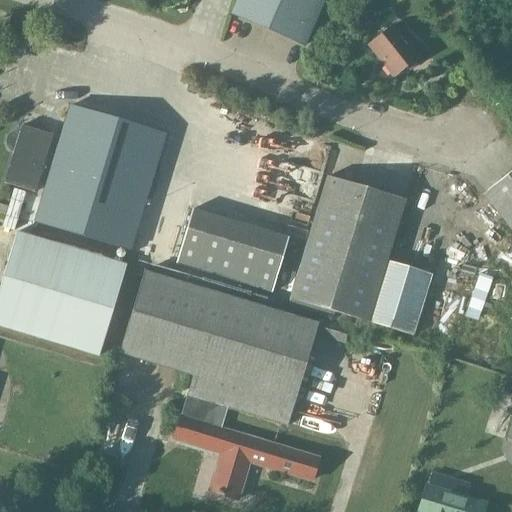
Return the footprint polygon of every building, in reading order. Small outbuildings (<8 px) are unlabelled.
[(304,46),(323,0),(236,0),(230,14),(304,46)] [(393,77),(418,57),(393,25),(368,46),(393,77)] [(130,250),(166,135),(69,107),(34,222),(130,250)] [(21,126),(4,183),(35,192),(52,135),(21,126)] [(511,172),(484,196),(511,230),(511,172)] [(405,200),(328,177),(290,299),(367,322),(386,261),(405,200)] [(192,210),(176,264),(272,293),(289,238),(192,210)] [(17,233),(0,289),(0,326),(100,356),(127,265),(17,233)] [(367,322),(412,336),(431,275),(386,261),(367,322)] [(472,263),(459,308),(474,313),(488,267),(472,263)] [(287,426),(315,335),(319,324),(145,271),(120,354),(195,376),(175,439),(222,454),(211,491),(238,500),(249,462),(311,481),(318,459),(221,429),(227,408),(287,426)] [(482,511),(485,504),(426,486),(417,511),(482,511)]
